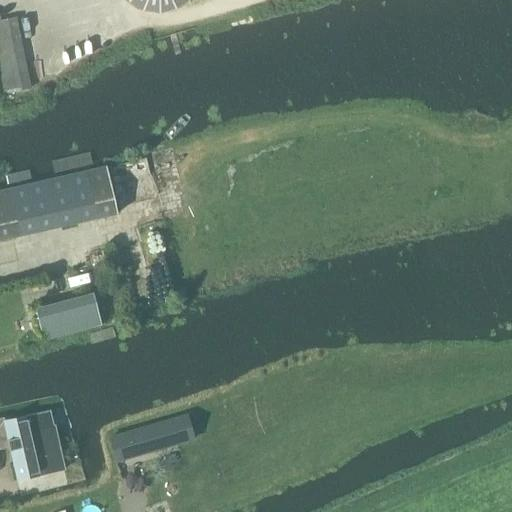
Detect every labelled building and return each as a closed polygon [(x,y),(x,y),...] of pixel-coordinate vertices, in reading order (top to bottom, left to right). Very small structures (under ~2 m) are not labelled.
[(125,0),(126,1),(132,6),(140,10),(149,12),(156,12),(163,11),(170,8),(176,5),(181,0),(125,0)] [(17,17),(0,20),(0,84),(2,94),(32,88),(17,17)] [(0,191),(0,242),(117,215),(105,167),(0,191)] [(101,326),(92,294),(35,309),(44,342),(101,326)] [(239,427),(230,395),(110,432),(120,464),(148,456),(144,441),(149,440),(152,451),(181,442),(178,431),(210,421),(214,434),(239,427)] [(51,410),(40,413),(4,421),(3,418),(0,418),(0,449),(9,447),(17,480),(39,475),(39,477),(66,472),(51,410)]
